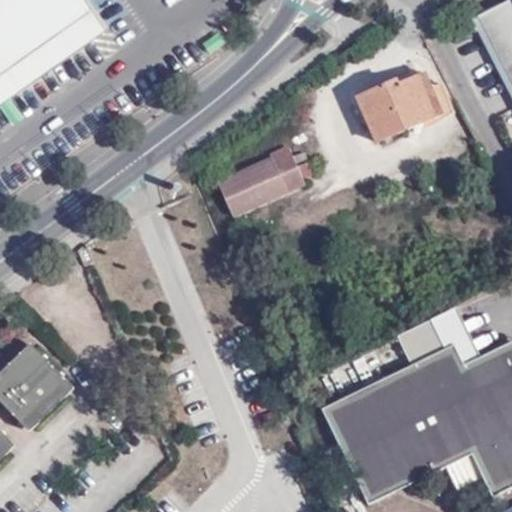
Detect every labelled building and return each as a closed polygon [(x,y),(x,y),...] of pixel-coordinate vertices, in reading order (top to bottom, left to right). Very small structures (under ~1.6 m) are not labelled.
[(0,0),(0,104),(107,27),(87,0),(0,0)] [(511,0),(473,21),(511,96),(511,0)] [(350,106),(372,150),(448,113),(433,83),(419,90),(413,79),(392,91),(389,87),(350,106)] [(297,161),(288,165),(282,155),(263,163),(267,170),(214,195),(227,225),(300,192),(295,177),(302,171),(297,161)] [(511,344),(510,344),(467,365),(457,371),(448,352),(326,409),(372,504),(395,493),(391,482),(400,476),(402,480),(418,472),(422,480),(477,457),(495,498),(511,489),(511,344)] [(40,349),(28,347),(0,373),(0,398),(25,426),(37,424),(71,392),(69,381),(40,349)] [(457,371),(467,365),(458,347),(448,352),(457,371)] [(11,438),(0,424),(0,460),(9,452),(11,438)] [(420,481),(422,480),(418,472),(402,480),(400,476),(391,482),(395,493),(420,481)]
